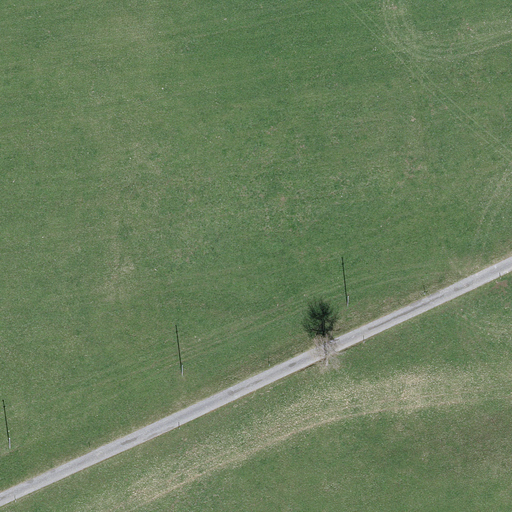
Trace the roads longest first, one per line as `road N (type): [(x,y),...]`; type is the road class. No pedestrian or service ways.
road 1 (track): [(0,505),(486,280)]
road 2 (track): [(486,280),(455,260),(442,229),(404,0)]
